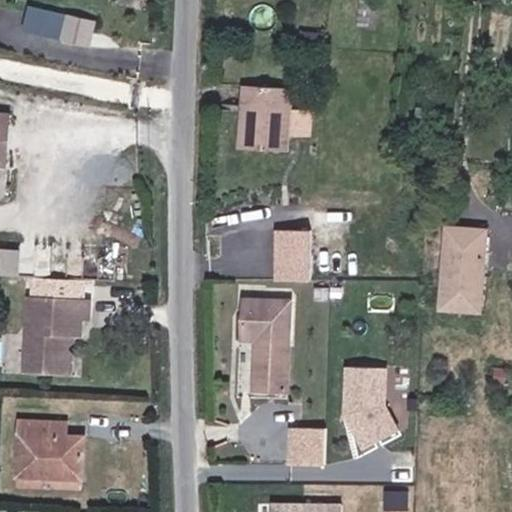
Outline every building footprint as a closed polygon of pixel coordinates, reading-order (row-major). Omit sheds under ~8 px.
[(65,14),(60,40),(89,46),(94,20),(65,14)] [(246,84),(242,148),(289,151),(293,87),(246,84)] [(11,114),(0,113),(0,177),(5,177),(11,114)] [(442,308),(481,311),(487,230),(447,227),(442,308)] [(274,229),(275,279),(310,279),(309,229),(274,229)] [(1,272),(22,273),(24,247),(3,245),(1,272)] [(27,369),(66,371),(68,333),(74,333),(83,333),(84,318),(91,318),(91,301),(31,298),(27,369)] [(244,299),(243,339),(257,339),(256,389),(290,390),(292,300),(244,299)] [(394,439),(397,364),(352,362),(350,438),(394,439)] [(66,436),(67,422),(21,420),(18,474),(83,478),(85,438),(66,436)] [(291,424),(291,460),(330,461),(331,424),(291,424)] [(343,511),(344,502),(274,502),(273,511),(343,511)]
